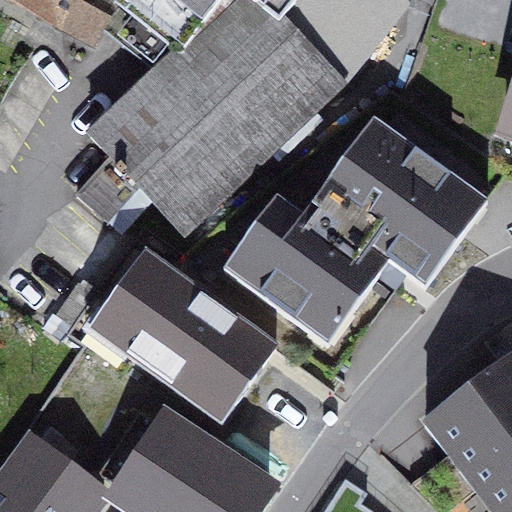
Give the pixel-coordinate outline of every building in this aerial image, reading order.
[(25,0),(0,0),(0,14),(14,22),(25,0)] [(221,0),(76,133),(172,237),(357,62),(398,0),(221,0)] [(221,0),(82,0),(159,57),(221,0)] [(390,262),(426,288),(486,204),(375,125),(306,223),(279,204),(230,274),(331,345),(390,262)] [(96,328),(222,422),(271,357),(145,263),(96,328)] [(511,511),(511,354),(429,419),(496,511),(511,511)] [(163,417),(114,490),(146,511),(255,511),(271,489),(163,417)] [(32,450),(0,492),(0,511),(90,511),(99,501),(32,450)]
